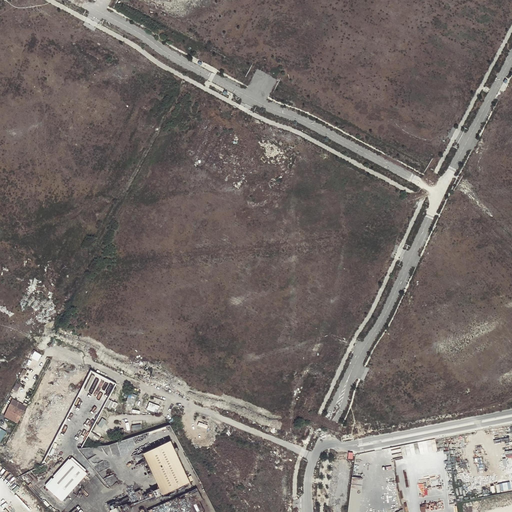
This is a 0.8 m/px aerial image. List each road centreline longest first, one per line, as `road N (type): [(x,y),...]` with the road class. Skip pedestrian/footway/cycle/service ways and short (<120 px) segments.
road 1 (unclassified): [(47,347),(314,457)]
road 2 (unclassified): [(440,192),(251,97)]
road 3 (unclassified): [(251,97),(76,0)]
road 4 (unclassified): [(440,192),(351,371)]
road 5 (unclassified): [(345,445),(361,449),(511,419)]
road 6 (unclassified): [(511,412),(345,445)]
road 7 (unclassified): [(511,56),(440,192)]
